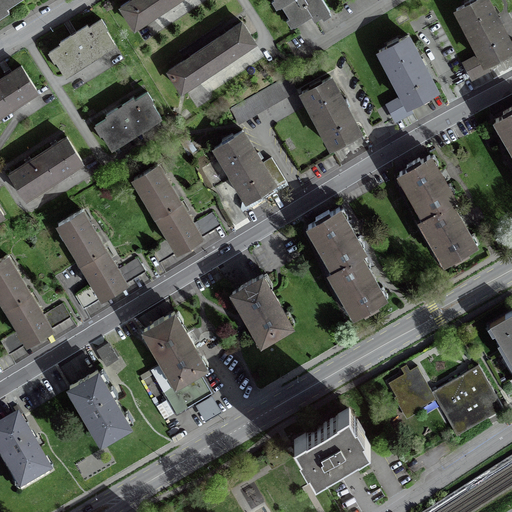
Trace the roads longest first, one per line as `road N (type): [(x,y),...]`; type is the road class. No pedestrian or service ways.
road 1 (residential): [(0,388),(511,82)]
road 2 (primary): [(511,270),(100,511)]
road 3 (residential): [(511,430),(390,511)]
